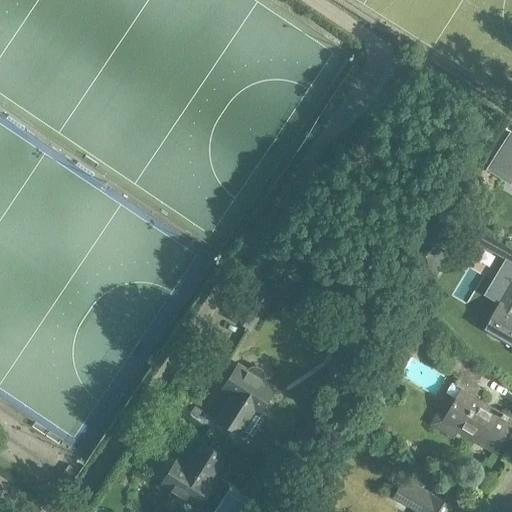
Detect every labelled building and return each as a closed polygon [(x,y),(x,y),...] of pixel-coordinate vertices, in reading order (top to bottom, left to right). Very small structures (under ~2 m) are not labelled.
[(511,177),(511,129),(488,165),(510,180),(511,177)] [(511,249),(479,230),(470,245),(482,251),(484,247),(506,260),(496,277),(510,285),(484,328),(511,344),(511,249)] [(250,328),(270,296),(256,287),(236,319),(250,328)] [(389,321),(376,341),(396,354),(409,334),(389,321)] [(462,390),(454,404),(447,400),(433,423),(456,437),(461,431),(495,451),(511,423),(511,419),(508,418),(509,416),(504,413),(503,414),(476,398),(484,386),(481,384),(488,373),(445,347),(438,359),(463,375),(456,386),(462,390)] [(259,412),(274,389),(262,381),(264,379),(264,376),(264,373),(263,371),(263,370),(262,370),(260,367),(257,366),(256,366),(255,366),(253,366),(250,367),(248,369),(246,371),(237,365),(222,388),(235,396),(232,399),(231,398),(218,419),(239,432),(254,408),(259,412)] [(208,480),(224,456),(203,442),(192,460),(193,460),(189,467),(177,459),(176,461),(173,459),(171,459),(168,460),(165,462),(159,471),(159,474),(159,477),(161,479),(163,481),(162,482),(171,488),(170,491),(169,493),(169,496),(170,499),(171,500),(173,502),(176,503),(177,504),(178,504),(178,503),(181,503),(183,502),(185,501),(187,498),(199,506),(214,483),(208,480)] [(256,469),(240,496),(261,509),(277,483),(256,469)] [(453,511),(456,507),(405,478),(393,497),(418,511),(453,511)]
